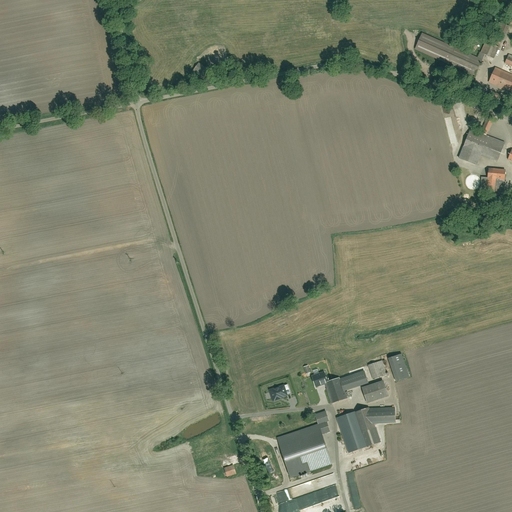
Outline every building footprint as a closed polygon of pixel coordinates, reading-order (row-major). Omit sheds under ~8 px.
[(452,53),(447,65),(475,77),(480,65),(452,53)] [(198,64),(193,71),(205,80),(210,72),(198,64)] [(511,73),(495,67),(489,83),(511,92),(511,73)] [(504,94),(492,90),(489,99),(501,103),(504,94)] [(506,144),(487,136),(493,121),(480,116),(474,131),(471,130),(459,160),(477,168),(482,155),(499,162),(506,144)] [(482,178),(481,192),(488,192),(488,194),(504,194),(505,175),(489,174),(488,179),(482,178)] [(466,185),(467,188),(470,191),(475,191),(478,189),(480,186),(480,183),(479,179),(476,177),(473,176),(470,177),(467,180),(466,182),(466,185)] [(390,359),(397,382),(409,378),(402,356),(390,359)] [(382,361),(368,366),(373,380),(386,376),(382,361)] [(327,384),(332,403),(348,398),(346,391),(369,384),(364,370),(342,376),(339,368),(323,372),(324,374),(312,378),(315,388),(327,384)] [(363,389),(368,404),(389,398),(384,382),(363,389)] [(288,385),(270,391),(273,402),(292,396),(288,385)] [(378,445),(371,423),(397,423),(397,411),(367,411),(366,409),(337,418),(349,455),(378,445)] [(316,416),(319,426),(329,422),(326,413),(316,416)] [(278,440),(290,477),(331,464),(318,426),(278,440)] [(225,468),(228,478),(237,475),(234,465),(225,468)]
